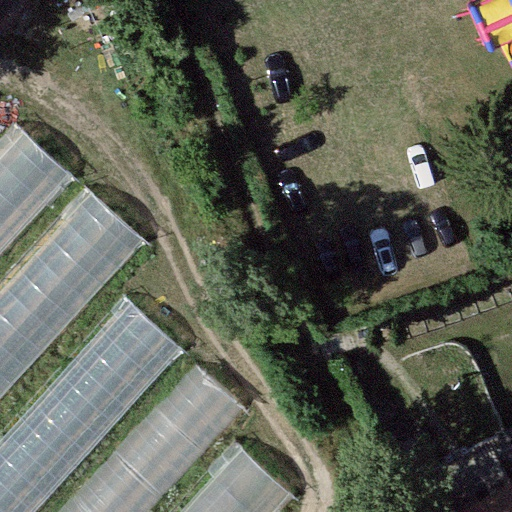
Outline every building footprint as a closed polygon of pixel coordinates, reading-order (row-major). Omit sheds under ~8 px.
[(17,126),(0,143),(0,261),(76,179),(17,126)] [(89,188),(0,284),(0,401),(148,241),(89,188)] [(125,299),(0,435),(0,511),(36,511),(183,352),(125,299)] [(152,511),(248,409),(197,363),(58,511),(152,511)] [(287,511),(299,500),(238,444),(174,511),(287,511)] [(511,511),(511,491),(474,511),(511,511)]
